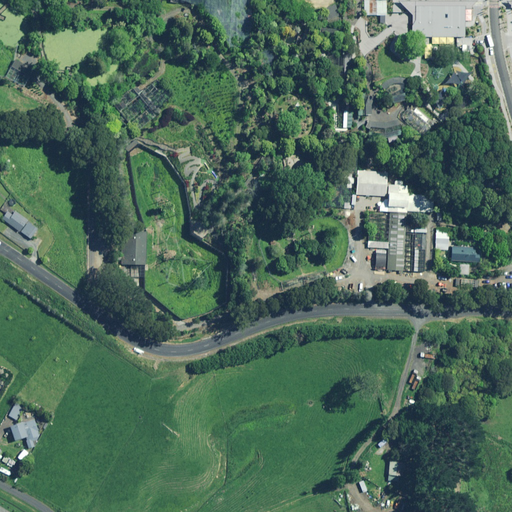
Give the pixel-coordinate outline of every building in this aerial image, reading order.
[(376,15),(386,15),(386,1),(387,1),(387,0),(374,0),(375,0),(372,0),(363,0),(363,14),(376,15)] [(411,15),(411,26),(415,21),(415,12),(415,6),(464,6),(464,9),(471,9),(470,6),(476,1),(397,1),(411,15)] [(411,26),(411,37),(464,37),(464,9),(464,6),(415,6),(415,12),(415,21),(411,26)] [(338,17),(336,7),(325,9),(327,19),(338,17)] [(410,34),(395,12),(381,22),(378,17),(362,28),(367,35),(365,37),(368,42),(364,45),(376,62),(394,50),(392,47),(410,34)] [(394,50),(376,62),(381,69),(399,57),(394,50)] [(347,73),(348,56),(338,56),(337,72),(347,73)] [(399,57),(381,69),(387,78),(405,66),(399,57)] [(34,68),(15,59),(11,66),(30,75),(34,68)] [(406,87),(388,94),(392,105),(410,98),(406,87)] [(470,91),(450,100),(456,113),(476,104),(470,91)] [(365,114),(372,114),(371,105),(374,96),(369,95),(365,104),(365,114)] [(397,119),(391,120),(395,135),(404,133),(400,124),(397,119)] [(385,138),(395,135),(391,120),(385,122),(385,138)] [(385,138),(385,122),(372,121),(367,136),(385,138)] [(125,147),(128,152),(140,143),(136,139),(125,147)] [(357,170),(356,194),(387,196),(388,171),(357,170)] [(346,173),(345,178),(344,181),(345,181),(348,181),(348,183),(347,183),(347,188),(351,188),(351,183),(354,184),(354,181),(355,177),(352,177),(352,175),(350,175),(350,173),(346,173)] [(395,185),(389,184),(389,199),(385,199),(380,206),(380,211),(390,211),(406,212),(407,212),(407,210),(433,212),(434,195),(408,194),(408,185),(403,185),(403,181),(395,180),(395,185)] [(20,232),(28,221),(15,211),(12,215),(7,212),(1,219),(20,232)] [(406,212),(390,211),(388,242),(388,248),(387,270),(403,271),(406,212)] [(28,221),(20,232),(30,239),(38,228),(28,221)] [(449,229),(437,229),(436,249),(448,249),(449,229)] [(146,264),(146,231),(121,231),(121,255),(118,255),(118,260),(121,260),(121,264),(146,264)] [(452,245),(451,260),(479,262),(480,253),(475,252),(476,247),(452,245)] [(375,269),(385,270),(386,251),(376,250),(375,269)] [(459,274),(469,274),(469,264),(460,264),(459,274)] [(23,407),(15,403),(8,416),(16,420),(23,407)] [(40,439),(34,419),(10,426),(14,441),(25,438),(28,448),(34,447),(32,441),(40,439)] [(383,437),(376,443),(380,448),(386,442),(383,437)] [(401,463),(387,462),(385,480),(395,481),(396,476),(400,476),(401,463)]
